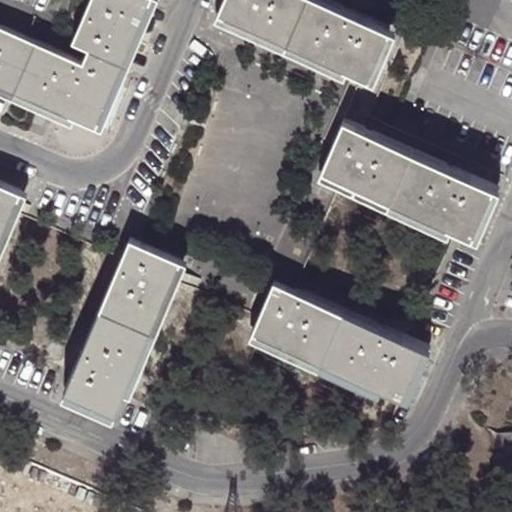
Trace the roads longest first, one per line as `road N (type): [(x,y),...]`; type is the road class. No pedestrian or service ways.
road 1 (residential): [(0,394),(191,475),(274,473),(386,457),(431,410),(464,334)]
road 2 (residential): [(196,0),(148,118),(113,168),(79,174),(0,141)]
